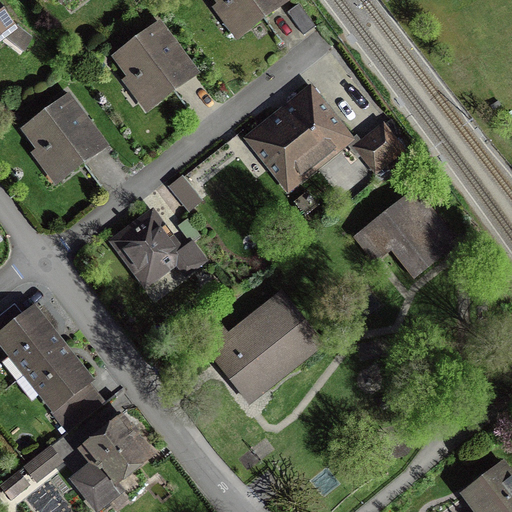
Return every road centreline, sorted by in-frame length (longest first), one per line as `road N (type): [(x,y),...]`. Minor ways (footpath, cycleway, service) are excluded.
road 1 (residential): [(38,258),(305,60)]
road 2 (residential): [(38,258),(239,511)]
